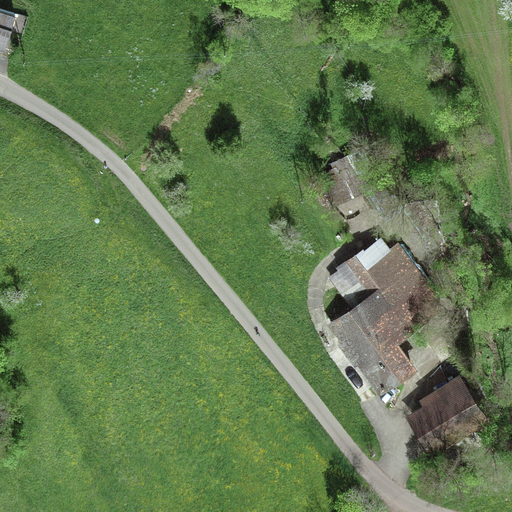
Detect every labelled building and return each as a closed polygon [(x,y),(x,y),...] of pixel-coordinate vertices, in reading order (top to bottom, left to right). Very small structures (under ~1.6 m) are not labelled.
[(0,49),(2,50),(13,14),(0,10),(0,49)] [(370,205),(387,195),(359,152),(331,168),(344,195),(360,187),(370,205)] [(438,239),(431,201),(402,204),(427,244),(438,239)] [(360,253),(328,277),(352,309),(331,324),(380,391),(411,370),(391,344),(405,333),(400,326),(435,301),(395,247),(369,265),(360,253)] [(433,451),(482,419),(460,386),(454,389),(450,383),(424,400),(428,406),(411,418),(433,451)]
